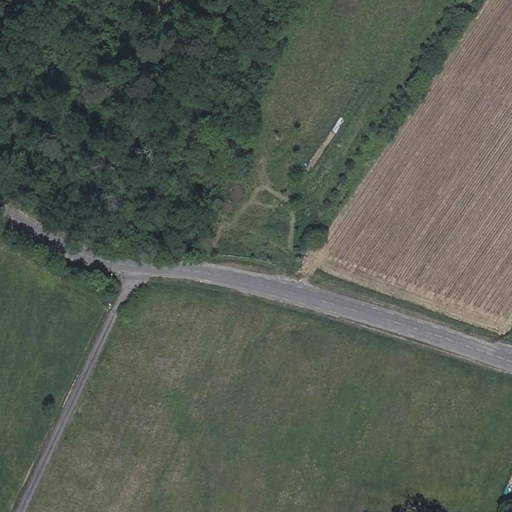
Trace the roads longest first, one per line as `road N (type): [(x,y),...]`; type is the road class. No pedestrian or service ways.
road 1 (secondary): [(511,362),(275,288),(138,266)]
road 2 (unclassified): [(138,266),(21,511)]
road 3 (secondary): [(138,266),(68,247),(0,209)]
